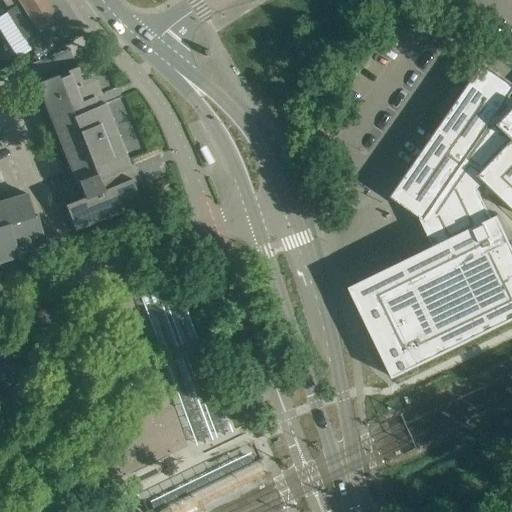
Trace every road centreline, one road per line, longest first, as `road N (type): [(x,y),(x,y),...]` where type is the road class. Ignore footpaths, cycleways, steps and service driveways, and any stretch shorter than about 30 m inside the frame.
road 1 (residential): [(249,203),(74,271),(17,131),(0,122)]
road 2 (secondary): [(368,511),(327,313),(283,194)]
road 3 (secondary): [(249,203),(349,511)]
road 4 (secondary): [(283,194),(244,125),(212,90),(169,66)]
road 5 (secondary): [(169,66),(222,137),(249,203)]
